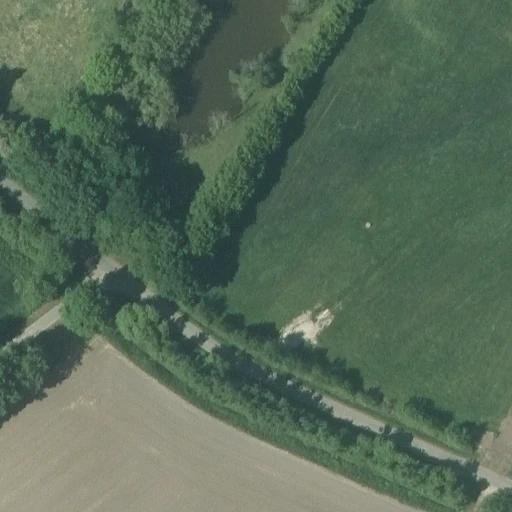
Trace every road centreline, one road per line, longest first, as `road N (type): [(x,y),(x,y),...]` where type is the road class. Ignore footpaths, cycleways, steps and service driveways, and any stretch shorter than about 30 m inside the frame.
road 1 (unclassified): [(511,489),(212,354),(113,268)]
road 2 (unclassified): [(113,268),(0,177)]
road 3 (unclassified): [(113,268),(0,357)]
